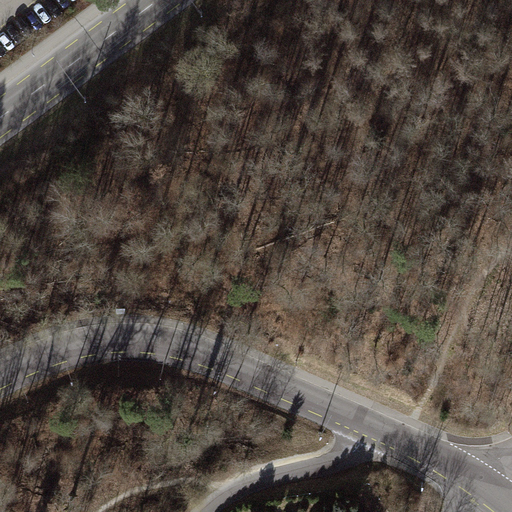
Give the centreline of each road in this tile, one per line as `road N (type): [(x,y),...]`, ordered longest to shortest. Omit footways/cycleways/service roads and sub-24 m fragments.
road 1 (tertiary): [(0,384),(71,348),(164,341),(373,426)]
road 2 (tertiary): [(0,117),(161,0)]
road 3 (residential): [(373,426),(338,460),(263,476),(205,511)]
road 4 (tertiary): [(373,426),(511,504)]
